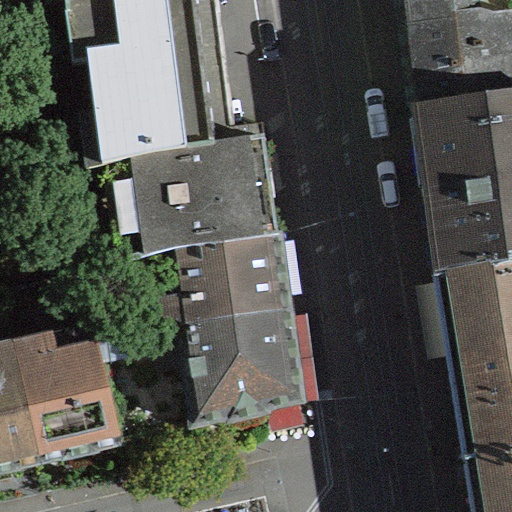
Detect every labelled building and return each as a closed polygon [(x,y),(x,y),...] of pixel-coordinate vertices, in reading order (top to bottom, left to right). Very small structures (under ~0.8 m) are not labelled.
[(54,0),(46,2),(50,23),(66,17),(68,16),(66,3),(81,0),(54,0)] [(81,0),(66,3),(68,16),(66,17),(66,19),(85,172),(116,165),(137,160),(154,156),(213,147),(265,140),(264,138),(262,122),(230,127),(214,0),(81,0)] [(395,0),(400,26),(478,16),(478,13),(475,0),(395,0)] [(478,16),(400,26),(411,110),(511,96),(511,16),(496,18),(478,16)] [(511,96),(411,110),(422,195),(424,209),(426,227),(429,248),(432,266),(433,279),(511,266),(511,96)] [(168,253),(278,237),(272,196),(264,144),(265,143),(265,140),(213,147),(154,156),(137,160),(116,165),(116,168),(117,171),(129,256),(130,262),(168,253)] [(278,237),(168,253),(168,256),(175,300),(158,303),(161,328),(161,330),(288,312),(278,237)] [(511,266),(433,279),(463,462),(465,462),(511,453),(511,266)] [(121,336),(120,334),(105,267),(79,273),(94,340),(121,336)] [(264,410),(301,401),(288,312),(161,330),(121,336),(94,340),(96,346),(118,443),(122,442),(124,448),(153,441),(152,436),(228,418),(229,421),(265,413),(264,410)] [(13,346),(40,461),(65,456),(65,457),(94,450),(94,449),(118,443),(96,346),(94,346),(57,355),(52,337),(13,346)] [(0,471),(16,468),(16,467),(40,461),(13,346),(0,348),(0,471)] [(511,511),(511,453),(465,462),(465,464),(466,464),(471,495),(471,499),(472,499),(473,511),(511,511)]
